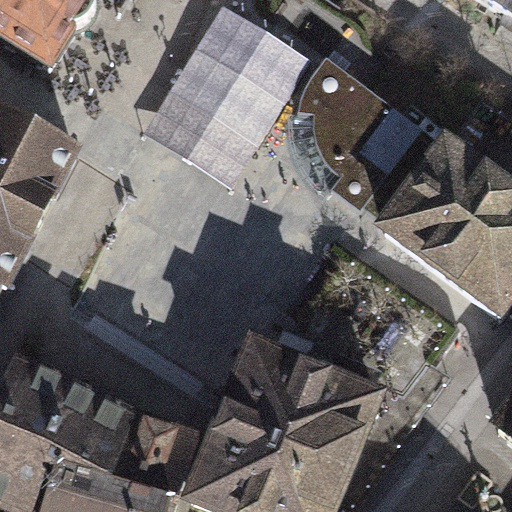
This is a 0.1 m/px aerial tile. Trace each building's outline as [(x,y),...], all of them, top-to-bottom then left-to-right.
[(111,0),(0,0),(0,54),(57,89),(111,0)] [(511,0),(455,0),(511,36),(511,0)] [(429,139),(328,65),(317,80),(309,93),(304,108),(301,123),(316,124),(317,142),(322,157),(329,171),(344,186),(335,199),(358,216),(364,221),(368,216),(373,220),(391,233),(446,161),(424,146),(429,139)] [(0,339),(5,329),(0,326),(0,304),(14,311),(89,168),(32,140),(0,121),(0,339)] [(317,142),(316,124),(301,123),(292,123),(292,137),(293,149),(296,162),(301,174),(309,186),(318,198),(328,208),(335,199),(344,186),(329,171),(322,157),(317,142)] [(318,209),(189,129),(54,344),(182,424),(318,209)] [(391,233),(381,248),(511,348),(511,347),(511,196),(453,152),(446,161),(391,233)] [(214,453),(190,511),(353,511),(394,410),(272,362),(254,354),(214,453)] [(18,371),(0,413),(0,511),(187,511),(208,450),(143,429),(18,371)] [(511,411),(487,442),(511,462),(511,411)]
